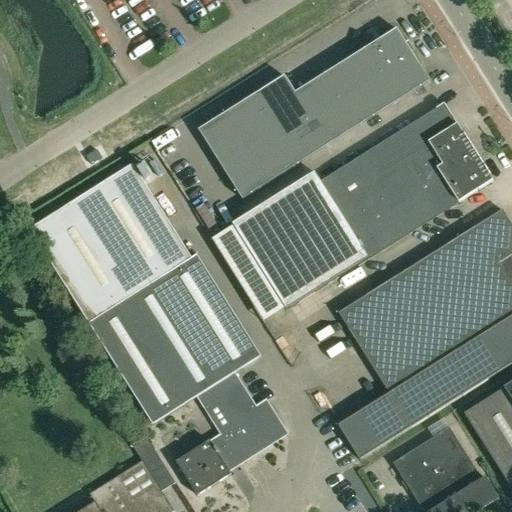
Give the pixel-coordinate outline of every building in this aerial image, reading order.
[(242,200),(430,82),(397,30),(295,94),(285,77),(199,131),(242,200)] [(286,311),(492,181),(445,105),(321,183),(315,173),(232,225),(286,311)] [(261,358),(197,256),(192,260),(133,166),(30,230),(153,426),(197,398),(220,435),(177,463),(198,497),(232,476),(223,462),(233,456),(238,463),(285,433),(271,411),(262,416),(235,374),(261,358)] [(511,225),(507,217),(503,211),(339,314),(389,395),(338,427),(360,461),(511,365),(511,225)] [(464,414),(511,490),(511,383),(505,388),(464,414)] [(449,429),(393,464),(422,511),(479,511),(499,500),(485,478),(482,480),(449,429)] [(174,511),(162,492),(175,484),(147,440),(134,448),(143,462),(90,495),(95,504),(81,511),(174,511)]
